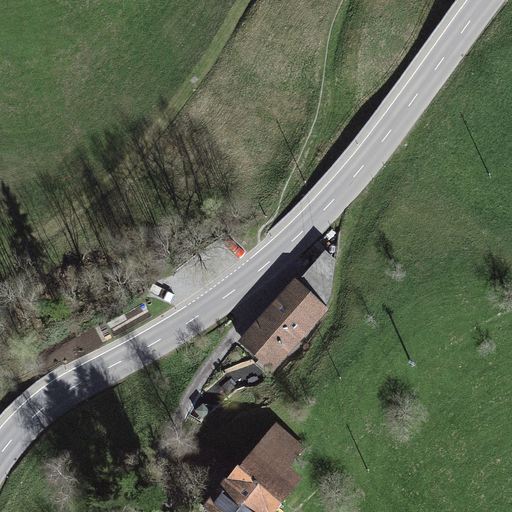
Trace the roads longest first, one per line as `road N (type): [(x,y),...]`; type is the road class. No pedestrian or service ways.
road 1 (unclassified): [(487,0),(329,204),(248,279),(171,334),(46,404),(0,453)]
road 2 (track): [(171,511),(163,452),(242,318),(248,279)]
